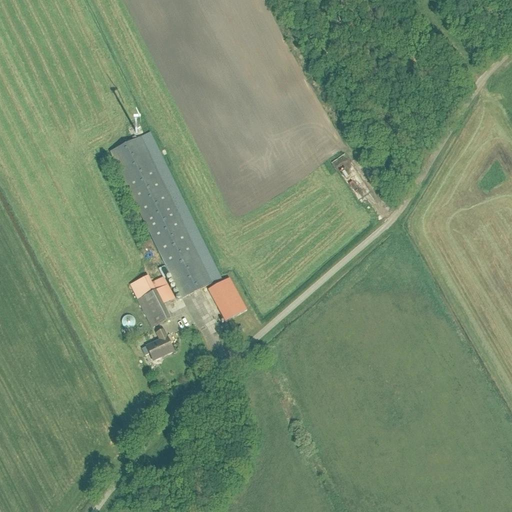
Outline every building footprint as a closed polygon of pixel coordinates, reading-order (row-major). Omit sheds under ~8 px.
[(110,153),(182,300),(221,281),(149,134),(110,153)] [(357,172),(352,174),(357,184),(362,182),(357,172)] [(151,275),(132,284),(138,298),(157,289),(151,275)] [(247,311),(230,279),(208,291),(225,323),(247,311)] [(170,289),(165,291),(170,302),(175,300),(170,289)] [(157,291),(141,299),(156,327),(171,320),(157,291)] [(167,337),(164,331),(156,334),(159,341),(147,347),(154,362),(174,353),(167,337)]
